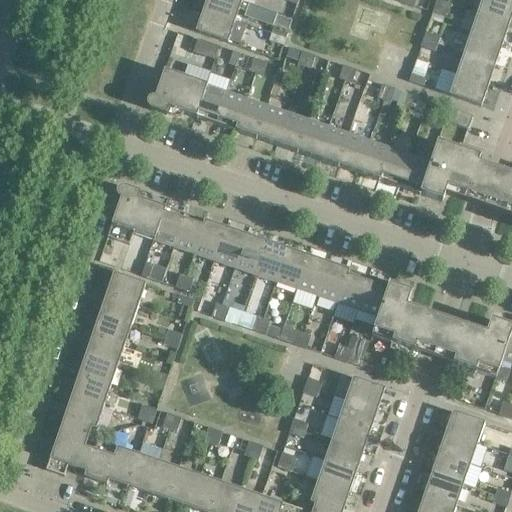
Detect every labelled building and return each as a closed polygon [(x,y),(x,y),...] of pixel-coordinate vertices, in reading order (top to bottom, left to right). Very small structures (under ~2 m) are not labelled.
[(242,2),(236,0),(206,0),(202,11),(234,22),(239,9),(242,2)] [(437,0),(436,0),(434,7),(449,12),(451,5),(437,0)] [(481,0),(477,13),(509,25),(511,15),(511,3),(503,0),(481,0)] [(242,2),(239,9),(245,11),(243,17),(273,27),(277,17),(278,14),(242,2)] [(449,12),(434,7),(432,14),(446,19),(449,12)] [(234,22),(202,11),(195,33),(227,44),(234,22)] [(509,25),(477,13),(470,34),(502,45),(509,25)] [(277,17),(273,27),(288,32),(291,22),(277,17)] [(273,27),(271,35),(285,40),(288,32),(273,27)] [(440,38),(425,33),(423,40),(437,45),(440,38)] [(502,45),(470,34),(463,54),(495,66),(502,45)] [(285,40),(271,35),(268,42),(283,47),(285,40)] [(220,48),(198,40),(193,53),(215,61),(220,48)] [(437,45),(423,40),(420,48),(435,53),(437,45)] [(240,55),(233,52),(228,66),(235,68),(240,55)] [(308,55),(301,53),(297,66),(304,68),(308,55)] [(495,66),(463,54),(456,75),(488,86),(495,66)] [(315,57),(308,55),(304,68),(310,70),(315,57)] [(260,62),(254,59),(249,73),(256,75),(260,62)] [(267,64),(260,62),(256,75),(262,77),(267,64)] [(416,62),(414,69),(426,74),(428,66),(416,62)] [(349,69),(342,67),(338,80),(344,82),(349,69)] [(356,71),(349,69),(344,82),(351,84),(356,71)] [(206,87),(164,72),(154,99),(153,99),(152,99),(150,99),(148,100),(147,101),(147,102),(146,103),(146,104),(146,105),(146,106),(146,107),(147,108),(148,109),(149,110),(150,111),(166,116),(168,109),(195,119),(206,87)] [(425,80),(411,75),(408,83),(423,88),(425,80)] [(488,86),(456,75),(448,97),(481,108),(488,86)] [(388,88),(381,86),(377,99),(383,102),(388,88)] [(226,94),(206,87),(195,119),(215,126),(226,94)] [(394,91),(388,88),(383,102),(390,104),(394,91)] [(247,101),(226,94),(215,126),(236,133),(247,101)] [(429,102),(422,100),(417,113),(424,116),(429,102)] [(267,108),(247,101),(236,133),(256,140),(267,108)] [(435,105),(429,102),(424,116),(431,118),(435,105)] [(288,115),(267,108),(256,140),(277,147),(288,115)] [(472,117),(448,109),(443,122),(467,131),(472,117)] [(308,122),(288,115),(277,147),(297,154),(308,122)] [(328,129),(308,122),(297,154),(317,161),(328,129)] [(349,136),(328,129),(317,161),(338,168),(349,136)] [(369,143),(349,136),(338,168),(358,174),(369,143)] [(389,150),(369,143),(358,174),(379,181),(389,150)] [(436,144),(430,164),(419,195),(442,203),(444,195),(486,209),(511,218),(511,176),(498,172),(477,165),(481,153),(459,145),(457,151),(436,144)] [(410,157),(389,150),(379,181),(399,188),(410,157)] [(430,164),(410,157),(399,188),(419,195),(430,164)] [(140,194),(124,188),(121,188),(118,190),(116,192),(116,196),(117,199),(120,200),(111,227),(122,231),(133,235),(153,242),(164,209),(137,200),(140,194)] [(184,216),(164,209),(153,242),(173,249),(184,216)] [(205,223),(184,216),(173,249),(194,256),(205,223)] [(225,230),(205,223),(194,256),(214,262),(225,230)] [(122,231),(111,227),(107,239),(118,242),(122,231)] [(246,237),(225,230),(214,262),(234,269),(246,237)] [(133,235),(122,231),(118,242),(129,246),(133,235)] [(266,244),(246,237),(234,269),(255,276),(266,244)] [(286,251),(266,244),(255,276),(275,283),(286,251)] [(307,258),(286,251),(275,283),(296,290),(307,258)] [(327,265),(307,258),(296,290),(316,297),(327,265)] [(145,264),(141,277),(148,280),(152,266),(145,264)] [(348,272),(327,265),(316,297),(337,304),(348,272)] [(368,279),(348,272),(337,304),(357,311),(368,279)] [(145,285),(113,274),(106,296),(138,307),(145,285)] [(180,276),(175,289),(182,291),(186,278),(180,276)] [(193,280),(186,278),(182,291),(188,293),(193,280)] [(389,286),(368,279),(357,311),(377,318),(378,319),(389,286)] [(411,294),(389,286),(378,319),(377,318),(370,337),(391,344),(403,348),(414,352),(431,358),(452,365),(463,369),(475,373),(495,380),(502,361),(501,361),(511,328),(490,321),(485,335),(445,321),(406,308),(411,294)] [(138,307),(106,296),(99,316),(131,327),(138,307)] [(194,302),(179,297),(177,304),(191,309),(194,302)] [(215,305),(211,318),(217,320),(222,307),(215,305)] [(229,309),(222,307),(217,320),(224,322),(229,309)] [(131,327),(99,316),(92,337),(124,348),(131,327)] [(256,318),(252,332),(258,334),(263,321),(256,318)] [(269,323),(263,321),(258,334),(265,336),(269,323)] [(284,328),(279,341),(299,348),(304,335),(284,328)] [(511,328),(501,361),(502,361),(511,364),(511,328)] [(167,331),(165,339),(179,344),(182,336),(167,331)] [(310,337),(304,335),(299,348),(306,350),(310,337)] [(124,348),(92,337),(85,357),(117,368),(124,348)] [(179,344),(165,339),(162,346),(177,351),(179,344)] [(403,348),(391,344),(389,350),(401,354),(403,348)] [(338,346),(333,359),(340,362),(345,349),(338,346)] [(414,352),(403,348),(401,354),(412,358),(414,352)] [(351,351),(345,349),(340,362),(347,364),(351,351)] [(117,368),(85,357),(78,377),(110,388),(117,368)] [(463,369),(452,365),(450,371),(461,375),(463,369)] [(475,373),(463,369),(461,375),(473,379),(475,373)] [(153,372),(151,379),(165,384),(168,377),(153,372)] [(110,388),(78,377),(71,398),(103,409),(110,388)] [(165,384),(151,379),(148,387),(163,392),(165,384)] [(321,384),(307,379),(305,387),(319,391),(321,384)] [(384,390),(352,379),(345,400),(377,411),(384,390)] [(319,391),(305,387),(302,394),(317,399),(319,391)] [(103,409),(71,398),(64,418),(91,428),(91,429),(95,430),(103,409)] [(377,411),(345,400),(338,421),(370,432),(377,411)] [(503,403),(498,416),(505,418),(509,405),(503,403)] [(142,406),(139,413),(154,418),(156,411),(142,406)] [(154,418),(139,413),(137,420),(151,425),(154,418)] [(484,424),(452,413),(444,434),(477,445),(484,424)] [(174,417),(167,415),(162,429),(169,431),(174,417)] [(181,419),(174,417),(169,431),(176,434),(181,419)] [(91,428),(64,418),(49,460),(58,463),(68,467),(85,473),(83,478),(106,486),(108,481),(106,480),(114,457),(106,455),(93,450),(84,447),(91,429),(91,428)] [(308,425),(293,420),(291,427),(305,432),(308,425)] [(370,432),(338,421),(331,441),(363,452),(370,432)] [(305,432),(291,427),(288,435),(303,440),(305,432)] [(215,431),(207,429),(203,443),(210,445),(215,431)] [(222,433),(215,431),(210,445),(217,448),(222,433)] [(477,445),(444,434),(437,455),(470,466),(477,445)] [(96,441),(93,450),(106,455),(110,446),(96,441)] [(363,452),(331,441),(324,462),(356,473),(363,452)] [(256,445),(248,443),(243,457),(251,459),(256,445)] [(263,448),(256,445),(251,459),(258,462),(263,448)] [(117,448),(110,446),(106,455),(114,457),(117,448)] [(138,456),(117,448),(114,457),(106,480),(108,481),(127,488),(138,456)] [(296,459),(282,454),(279,461),(294,466),(296,459)] [(470,466),(437,455),(430,475),(463,486),(470,466)] [(158,463),(138,456),(127,488),(147,495),(158,463)] [(58,463),(49,460),(46,471),(54,474),(58,463)] [(294,466),(279,461),(277,468),(291,473),(294,466)] [(356,473),(324,462),(317,482),(349,493),(356,473)] [(68,467),(58,463),(54,474),(64,477),(68,467)] [(179,470),(158,463),(147,495),(168,502),(179,470)] [(199,477),(179,470),(168,502),(188,509),(199,477)] [(463,486),(430,475),(423,496),(456,507),(463,486)] [(209,511),(220,484),(199,477),(188,509),(198,511),(209,511)] [(342,511),(349,493),(317,482),(310,504),(314,505),(315,504),(337,511),(342,511)] [(232,511),(240,490),(220,484),(209,511),(232,511)] [(255,511),(261,497),(240,490),(232,511),(255,511)] [(496,490),(494,497),(508,502),(511,495),(496,490)] [(453,511),(456,507),(423,496),(417,511),(453,511)] [(279,511),(282,505),(261,497),(255,511),(279,511)] [(508,502),(494,497),(491,504),(506,509),(508,502)]
